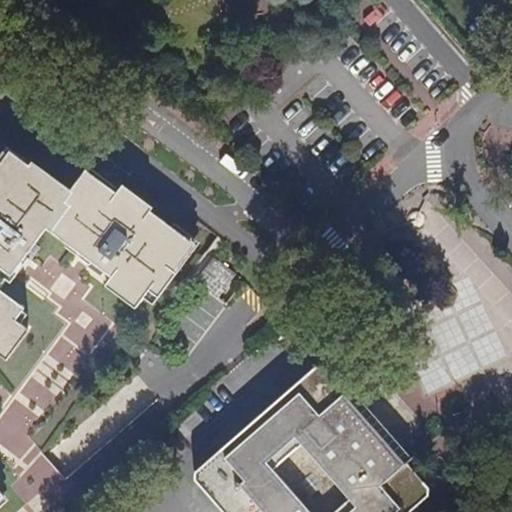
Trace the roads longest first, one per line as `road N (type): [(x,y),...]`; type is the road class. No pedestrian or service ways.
road 1 (residential): [(452,155),(417,164),(312,258),(299,254)]
road 2 (residential): [(484,102),(396,0)]
